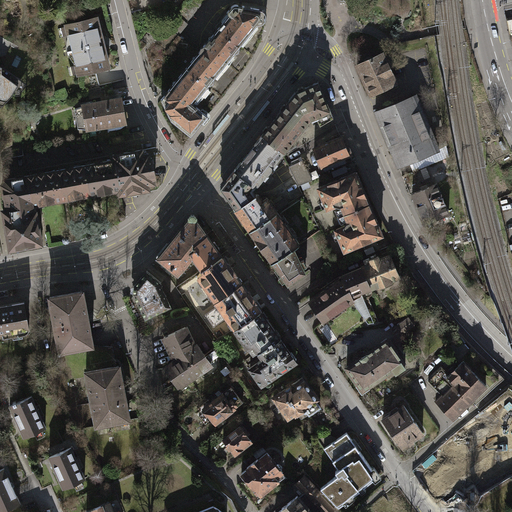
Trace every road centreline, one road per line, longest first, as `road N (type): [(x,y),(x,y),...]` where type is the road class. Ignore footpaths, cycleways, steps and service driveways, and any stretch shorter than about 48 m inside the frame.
road 1 (residential): [(188,183),(229,229),(426,511)]
road 2 (secondary): [(310,45),(332,62),(419,249),(511,359)]
road 3 (residential): [(252,511),(168,414),(103,259)]
road 4 (residential): [(188,183),(147,112),(115,0)]
road 5 (secondary): [(188,183),(215,176),(310,45)]
road 6 (secondary): [(276,30),(189,154),(188,183)]
